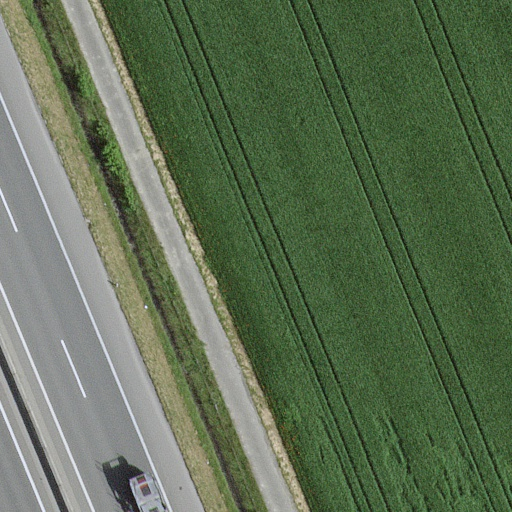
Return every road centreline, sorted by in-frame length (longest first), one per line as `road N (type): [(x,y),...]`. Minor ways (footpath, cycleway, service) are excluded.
road 1 (unclassified): [(282,511),(74,0)]
road 2 (motorway): [(134,511),(0,187)]
